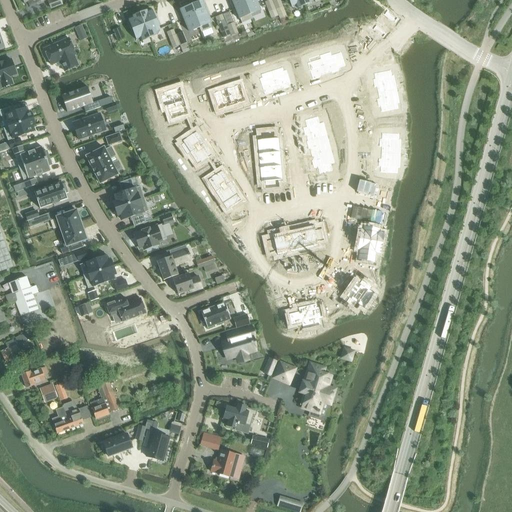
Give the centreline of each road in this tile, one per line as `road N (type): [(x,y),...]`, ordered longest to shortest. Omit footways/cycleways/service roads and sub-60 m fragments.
road 1 (tertiary): [(389,511),(511,75)]
road 2 (residential): [(23,41),(84,195),(185,330),(200,391)]
road 3 (unclassified): [(0,395),(56,463),(171,503)]
road 4 (residential): [(347,203),(327,272),(296,288),(270,281),(240,240),(258,223)]
road 5 (residential): [(340,88),(211,133)]
road 6 (residential): [(403,8),(511,73)]
